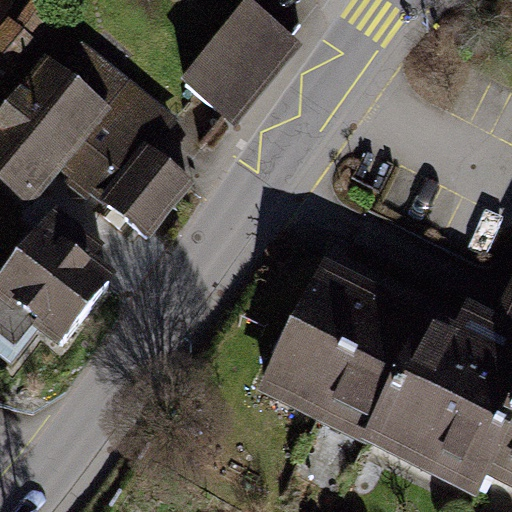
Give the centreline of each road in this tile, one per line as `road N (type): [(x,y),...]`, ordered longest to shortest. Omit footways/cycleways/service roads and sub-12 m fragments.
road 1 (tertiary): [(389,0),(15,511)]
road 2 (unknown): [(322,90),(511,193)]
